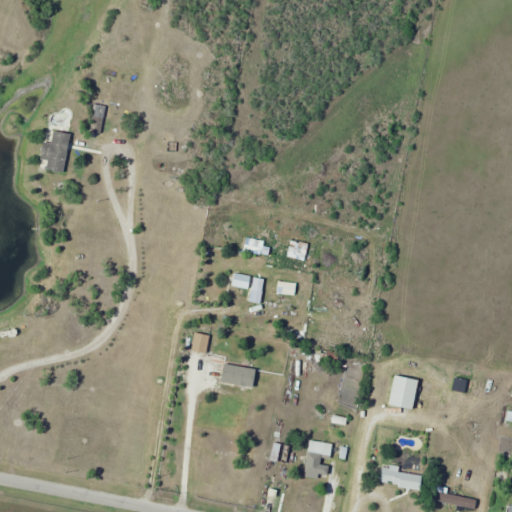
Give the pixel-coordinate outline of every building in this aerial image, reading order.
[(106,120),(105,106),(94,106),(95,120),(106,120)] [(53,143),(46,142),(43,160),(49,161),(47,169),(66,173),(73,134),(55,131),(53,143)] [(289,258),(307,261),(310,243),(293,240),(289,258)] [(251,301),(262,303),(266,278),(235,273),(233,286),(253,290),(251,301)] [(298,283),(280,281),(279,293),(296,295),(298,283)] [(0,337),(32,331),(30,321),(0,326),(0,337)] [(211,334),(195,333),(194,352),(209,353),(211,334)] [(421,380),(396,375),(391,406),(416,410),(421,380)] [(333,444),(309,442),(306,474),(330,475),(331,460),(332,460),(333,444)] [(291,446),(275,443),(272,460),(288,463),(291,446)] [(383,467),(381,484),(423,491),(426,474),(383,467)]
